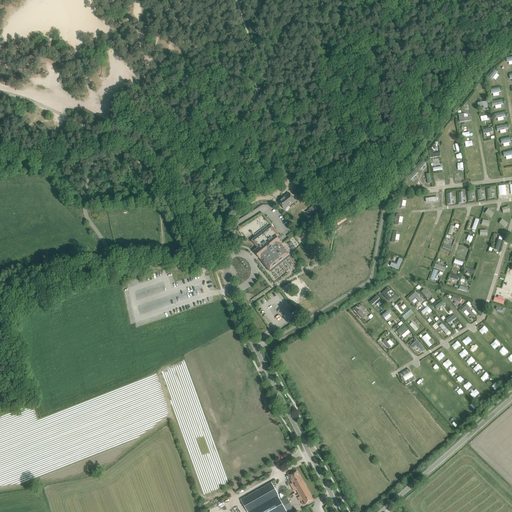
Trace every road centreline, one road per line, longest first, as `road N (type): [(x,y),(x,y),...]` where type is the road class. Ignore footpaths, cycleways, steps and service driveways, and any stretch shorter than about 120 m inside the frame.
road 1 (unclassified): [(340,511),(253,344)]
road 2 (unclassified): [(381,511),(511,397)]
road 3 (track): [(200,269),(164,191),(113,122)]
